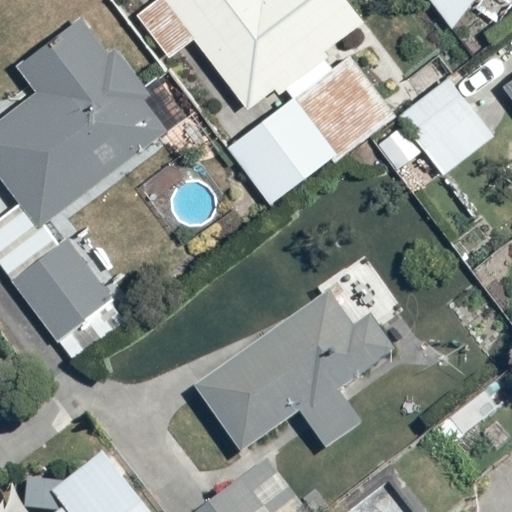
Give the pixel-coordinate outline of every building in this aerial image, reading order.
[(169,0),(250,106),(366,23),(350,0),(169,0)] [(437,0),(457,25),(474,0),(437,0)] [(175,135),(85,16),(19,65),(39,93),(0,119),(0,165),(45,227),(175,135)] [(393,115),(350,53),(336,63),(287,98),(224,143),(268,205),(393,115)] [(494,134),(449,75),(397,115),(399,118),(423,150),(442,174),(494,134)] [(401,171),(423,150),(399,118),(374,141),(401,171)] [(334,297),(200,389),(245,453),(302,413),(331,449),(366,422),(347,393),(405,352),(378,313),(356,327),(334,297)] [(67,508),(62,511),(153,511),(108,454),(56,494),(67,508)] [(305,511),(268,459),(205,504),(210,511),(305,511)]
